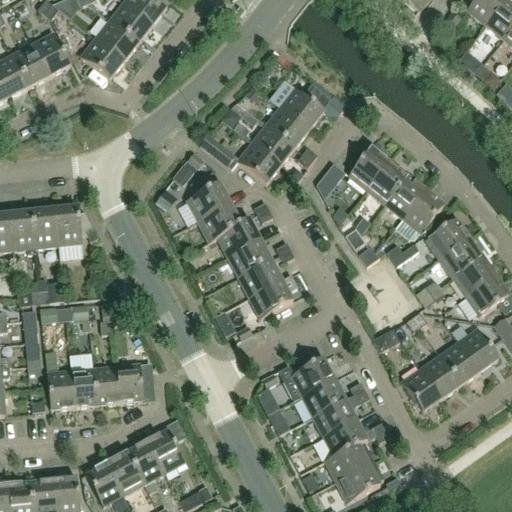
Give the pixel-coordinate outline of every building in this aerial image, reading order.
[(87,8),(83,0),(74,0),(79,12),(87,8)] [(95,5),(92,0),(83,0),(87,8),(95,5)] [(167,12),(151,0),(128,0),(123,8),(152,31),(167,12)] [(431,0),(402,0),(401,1),(419,16),(432,0),(431,0)] [(485,30),(508,1),(506,0),(478,0),(466,15),(485,30)] [(503,44),(511,32),(511,3),(508,1),(485,30),(503,44)] [(44,20),(52,10),(45,4),(37,14),(44,20)] [(152,31),(123,8),(109,25),(138,49),(152,31)] [(50,25),(58,15),(52,10),(44,20),(50,25)] [(451,33),(459,23),(452,17),(444,27),(451,33)] [(138,49),(109,25),(94,43),(124,67),(138,49)] [(511,51),(511,32),(503,44),(511,51)] [(70,71),(53,38),(32,49),(49,82),(70,71)] [(124,67),(94,43),(80,62),(91,71),(85,78),(99,89),(105,82),(109,85),(124,67)] [(49,82),(32,49),(12,59),(29,92),(49,82)] [(29,92),(12,59),(0,65),(0,86),(9,103),(29,92)] [(474,61),(466,71),(472,77),(474,78),(482,68),(474,61)] [(490,76),(483,85),(493,93),(500,84),(490,76)] [(304,98),(302,100),(294,94),(279,112),(308,135),(323,117),(322,116),(331,104),(299,79),(291,88),(304,98)] [(0,107),(9,103),(0,86),(0,107)] [(251,93),(245,100),(252,106),(258,98),(251,93)] [(308,135),(279,112),(265,130),(294,153),(308,135)] [(230,113),(221,123),(232,133),(238,125),(238,120),(230,113)] [(238,127),(233,133),(241,140),(246,134),(238,127)] [(294,153),(265,130),(251,148),(280,171),(294,153)] [(280,171),(251,148),(237,165),(235,163),(236,161),(208,140),(199,150),(231,175),(237,167),(265,190),(280,171)] [(317,160),(307,152),(301,159),(311,167),(317,160)] [(366,196),(389,167),(371,152),(348,181),(366,196)] [(198,173),(203,166),(193,158),(188,165),(173,184),(182,192),(193,178),(197,173),(198,173)] [(311,167),(301,159),(296,166),(306,173),(311,167)] [(384,210),(407,181),(389,167),(366,196),(384,210)] [(331,185),(339,175),(332,169),(325,179),(331,185)] [(293,174),(289,180),(297,186),(303,178),(297,174),(293,174)] [(230,209),(219,188),(213,177),(190,189),(196,201),(186,206),(197,227),(230,209)] [(402,224),(425,195),(407,181),(384,210),(402,224)] [(168,216),(178,202),(166,193),(156,207),(168,216)] [(420,239),(444,210),(425,195),(402,224),(395,234),(408,245),(414,244),(419,238),(420,239)] [(268,213),(265,207),(253,213),(257,221),(268,213)] [(241,229),(240,228),(230,209),(197,227),(208,248),(217,243),(216,242),(241,229)] [(81,249),(77,211),(54,214),(58,251),(81,249)] [(272,222),(271,219),(268,213),(257,221),(261,228),(272,222)] [(58,251),(54,214),(31,216),(35,253),(58,251)] [(35,253),(31,216),(9,218),(12,256),(35,253)] [(0,256),(12,256),(9,218),(0,219),(0,256)] [(260,245),(249,224),(240,228),(241,229),(216,242),(217,243),(227,262),(260,245)] [(439,265),(469,243),(456,224),(425,245),(439,265)] [(98,243),(93,233),(92,232),(84,236),(90,247),(94,245),(98,243)] [(349,248),(360,240),(355,234),(345,241),(349,248)] [(354,255),(365,247),(360,240),(349,248),(354,255)] [(452,283),(482,262),(469,243),(439,265),(452,283)] [(271,265),(260,245),(227,262),(238,283),(271,265)] [(279,261),(290,255),(286,247),(275,253),(279,261)] [(414,249),(402,257),(391,264),(396,271),(418,256),(414,249)] [(391,264),(402,257),(397,250),(386,257),(391,264)] [(369,251),(357,259),(363,267),(366,271),(377,263),(369,251)] [(283,268),(294,262),(290,255),(279,261),(283,268)] [(465,302),(495,281),(482,262),(452,283),(465,302)] [(281,285),(271,265),(238,283),(248,303),(281,285)] [(291,280),(281,285),(248,303),(259,324),(292,306),(288,298),(297,293),(291,280)] [(478,321),(509,300),(495,281),(465,302),(478,321)] [(420,306),(439,292),(434,285),(416,299),(420,306)] [(62,290),(47,291),(48,295),(49,308),(64,307),(62,290)] [(425,313),(436,305),(444,299),(439,292),(420,306),(425,313)] [(31,294),(16,295),(16,303),(20,311),(32,310),(31,297),(31,294)] [(49,308),(48,295),(39,296),(41,309),(49,308)] [(41,309),(39,296),(31,297),(32,310),(41,309)] [(119,320),(118,307),(109,308),(110,321),(119,320)] [(110,321),(109,308),(101,309),(102,322),(110,321)] [(86,311),(72,312),(73,325),(81,324),(83,336),(89,336),(86,311)] [(73,325),(72,312),(64,313),(65,326),(73,325)] [(65,326),(64,313),(56,314),(57,326),(65,326)] [(56,314),(39,315),(41,328),(57,326),(56,314)] [(35,324),(34,316),(22,317),(22,325),(35,324)] [(426,328),(419,317),(412,322),(419,333),(426,328)] [(103,326),(100,326),(101,339),(110,338),(109,326),(111,325),(110,321),(102,322),(103,326)] [(419,333),(412,322),(405,327),(412,337),(419,333)] [(509,330),(504,323),(494,330),(499,337),(509,330)] [(36,332),(35,324),(22,325),(23,334),(36,332)] [(220,331),(219,331),(225,342),(235,336),(229,325),(220,331)] [(511,333),(509,330),(499,337),(511,356),(511,333)] [(252,339),(248,331),(236,337),(238,341),(240,345),(252,339)] [(379,358),(399,347),(392,334),(372,345),(379,358)] [(498,364),(477,334),(457,347),(479,378),(498,364)] [(479,378),(457,347),(439,360),(460,391),(479,378)] [(74,413),(70,375),(57,377),(55,359),(45,360),(50,415),(74,413)] [(460,391),(439,360),(420,373),(441,404),(460,391)] [(40,370),(39,362),(26,363),(27,372),(40,370)] [(0,364),(0,373),(9,373),(11,373),(10,365),(7,363),(0,364)] [(334,385),(323,364),(294,379),(289,371),(277,377),(293,407),(301,402),(334,385)] [(143,406),(139,369),(115,371),(119,408),(143,406)] [(41,378),(40,370),(27,372),(28,380),(41,378)] [(119,408),(115,371),(93,373),(97,410),(119,408)] [(0,396),(3,396),(2,385),(7,384),(7,381),(10,381),(9,373),(0,373),(0,396)] [(97,410),(93,373),(70,375),(74,413),(97,410)] [(441,404),(420,373),(401,387),(422,417),(441,404)] [(277,387),(273,379),(262,385),(266,393),(277,387)] [(345,405),(334,385),(301,402),(312,422),(345,405)] [(364,394),(360,387),(349,393),(353,400),(364,394)] [(356,425),(350,414),(369,404),(364,394),(353,400),(345,405),(312,422),(322,442),(356,425)] [(44,416),(44,407),(31,408),(32,417),(44,416)] [(367,446),(356,425),(322,442),(333,462),(333,463),(358,450),(358,451),(364,447),(367,446)] [(385,435),(382,427),(370,433),(374,441),(385,435)] [(184,468),(167,435),(146,446),(164,479),(184,468)] [(378,448),(389,442),(385,435),(374,441),(378,448)] [(148,498),(156,494),(152,485),(164,479),(146,446),(126,456),(143,489),(148,498)] [(369,470),(375,467),(364,447),(358,451),(358,450),(333,463),(333,462),(324,466),(336,488),(369,470)] [(143,489),(126,456),(106,467),(123,500),(143,489)] [(296,456),(289,460),(296,472),(303,469),(296,456)] [(123,500),(106,467),(85,478),(102,511),(123,500)] [(384,483),(375,467),(369,470),(336,488),(346,508),(379,491),(377,487),(384,483)] [(78,511),(76,482),(52,484),(55,511),(78,511)] [(400,491),(396,483),(385,489),(389,497),(400,491)] [(55,511),(52,484),(30,487),(32,511),(55,511)] [(32,511),(30,487),(7,489),(9,511),(32,511)] [(9,511),(7,489),(0,489),(0,511),(9,511)] [(193,511),(212,502),(206,491),(198,495),(199,496),(179,507),(181,511),(193,511)]
